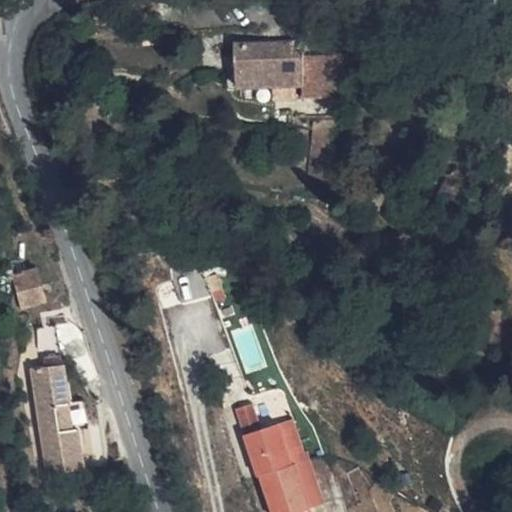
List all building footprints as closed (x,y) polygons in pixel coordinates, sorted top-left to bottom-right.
[(138,6),(93,10),(94,24),(140,20),(138,6)] [(314,65),(315,37),(242,39),(241,85),(288,90),(287,100),(302,102),(304,91),(336,94),(340,67),(314,65)] [(14,277),(20,295),(47,287),(41,270),(14,277)] [(52,305),(47,287),(20,295),(26,313),(52,305)] [(42,401),(75,400),(72,365),(40,365),(42,401)] [(75,400),(42,401),(48,475),(87,472),(84,429),(77,429),(75,400)] [(258,405),(241,410),(262,477),(265,476),(276,511),(315,511),(315,509),(300,465),(297,466),(284,425),(266,431),(258,405)] [(298,421),(284,425),(297,466),(300,465),(311,462),(298,421)] [(311,462),(300,465),(315,509),(332,503),(316,460),(311,462)]
